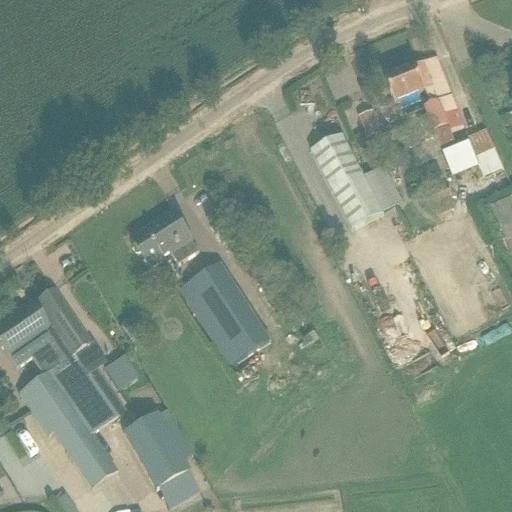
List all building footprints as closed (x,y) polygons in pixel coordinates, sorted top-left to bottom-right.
[(436,138),(440,150),(454,145),(445,122),(458,117),(436,60),(384,81),(394,105),(424,93),(430,108),(425,110),(427,117),(417,121),(425,143),(436,138)] [(373,113),(358,119),(368,141),(383,134),(373,113)] [(469,146),(443,157),(451,174),(476,163),(484,181),(504,171),(486,133),(467,141),(469,146)] [(383,218),(382,216),(401,206),(383,171),(363,181),(341,139),(311,154),(352,234),(383,218)] [(405,157),(399,152),(391,153),(386,159),(386,166),(392,172),(400,171),(405,165),(405,157)] [(416,165),(419,173),(440,165),(437,157),(416,165)] [(428,196),(433,208),(451,200),(447,189),(428,196)] [(509,255),(511,253),(511,199),(491,207),(509,255)] [(198,256),(192,245),(173,215),(131,243),(135,248),(133,250),(132,252),(137,260),(139,260),(141,259),(150,272),(171,258),(178,269),(198,256)] [(221,269),(181,294),(217,351),(229,370),(270,344),(257,324),(221,269)] [(107,366),(93,345),(90,347),(53,293),(34,306),(51,331),(71,360),(75,366),(79,364),(117,419),(125,414),(97,373),(107,366)] [(71,360),(51,331),(49,332),(31,306),(0,326),(0,350),(15,373),(39,356),(45,352),(61,376),(75,366),(71,360)] [(134,318),(120,327),(129,342),(144,332),(134,318)] [(117,392),(139,381),(129,358),(106,369),(117,392)] [(117,419),(79,364),(75,366),(61,376),(56,379),(52,374),(18,397),(48,440),(53,437),(91,493),(115,477),(89,439),(117,419)] [(121,437),(154,495),(189,475),(156,418),(121,437)]
